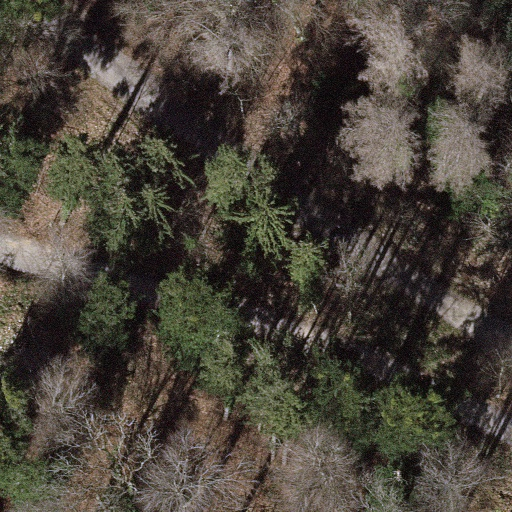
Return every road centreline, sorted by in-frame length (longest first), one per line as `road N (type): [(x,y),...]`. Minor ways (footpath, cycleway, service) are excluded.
road 1 (track): [(38,0),(330,219),(511,336)]
road 2 (track): [(511,423),(191,299),(0,241)]
